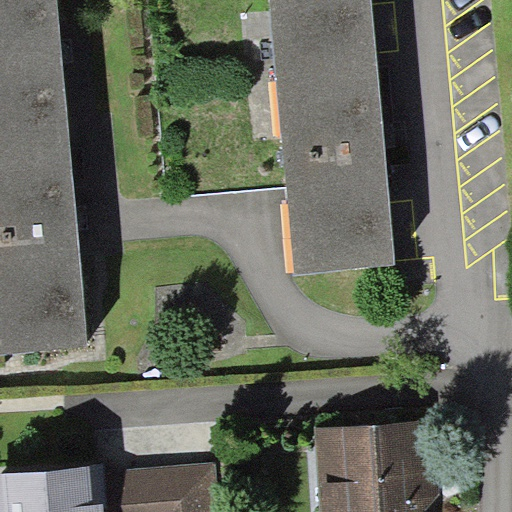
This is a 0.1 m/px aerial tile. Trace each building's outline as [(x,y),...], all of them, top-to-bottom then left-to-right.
[(54,0),(0,0),(0,360),(85,352),(74,228),(58,40),(54,0)] [(269,0),(294,270),(394,261),(383,133),(371,0),(269,0)] [(443,511),(438,428),(316,435),(320,511),(443,511)] [(218,511),(217,467),(107,473),(108,511),(218,511)] [(92,511),(90,474),(0,478),(0,511),(92,511)]
